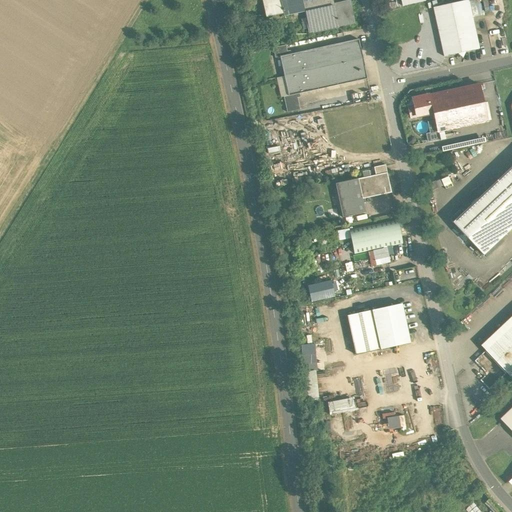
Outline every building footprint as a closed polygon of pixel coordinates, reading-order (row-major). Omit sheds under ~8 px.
[(280,0),(261,0),(266,18),(283,14),(283,12),(281,3),(280,0)] [(301,0),(293,0),(286,2),(288,11),(299,9),(300,9),(304,9),(301,0)] [(332,0),(301,0),(304,9),(307,27),(337,21),(333,4),(332,0)] [(350,0),(333,4),(337,21),(337,27),(355,24),(350,0)] [(468,0),(433,8),(444,57),(447,56),(451,57),(454,54),(468,51),(472,52),(475,50),(479,49),(468,0)] [(337,21),(307,27),(309,34),(337,27),(337,21)] [(359,40),(304,52),(313,91),(367,79),(359,40)] [(285,45),(273,48),(275,58),(280,57),(288,55),(285,45)] [(288,55),(280,57),(289,96),(296,95),(313,91),(304,52),(288,55)] [(479,85),(430,96),(433,113),(437,132),(487,121),(479,85)] [(289,96),(283,97),(287,113),(299,110),(296,95),(289,96)] [(430,96),(413,100),(414,107),(416,117),(433,113),(430,96)] [(385,165),(373,167),(375,175),(387,173),(385,165)] [(511,166),(452,223),(483,255),(511,227),(511,166)] [(373,167),(362,168),(362,176),(374,174),(373,167)] [(375,175),(358,179),(362,199),(391,193),(387,173),(375,175)] [(358,179),(335,184),(342,218),(365,213),(362,199),(358,179)] [(397,219),(349,230),(354,254),(402,244),(397,219)] [(332,281),(308,284),(310,300),(334,297),(332,281)] [(391,304),(389,307),(347,316),(355,355),(409,343),(401,304),(394,306),(391,304)] [(511,325),(485,351),(506,373),(511,367),(511,325)] [(318,400),(315,375),(303,376),(306,401),(318,400)] [(353,398),(328,400),(329,413),(354,411),(353,398)] [(511,407),(508,412),(507,412),(500,419),(500,420),(501,420),(507,427),(511,431),(511,477),(511,478),(511,479),(511,478),(511,407)] [(388,429),(405,427),(403,414),(386,417),(388,429)]
